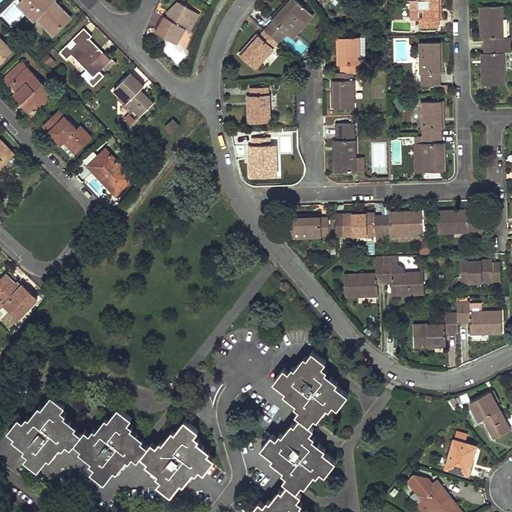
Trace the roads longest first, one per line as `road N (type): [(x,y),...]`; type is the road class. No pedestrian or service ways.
road 1 (residential): [(511,355),(439,383),(375,362),(245,211)]
road 2 (residential): [(0,107),(97,213),(67,262),(54,270),(36,266)]
road 3 (residential): [(216,511),(240,478),(224,406),(245,358)]
road 4 (residential): [(313,195),(463,191)]
road 5 (residential): [(245,211),(209,97)]
